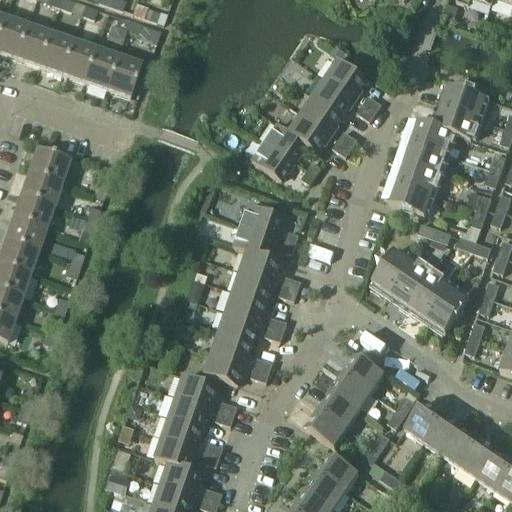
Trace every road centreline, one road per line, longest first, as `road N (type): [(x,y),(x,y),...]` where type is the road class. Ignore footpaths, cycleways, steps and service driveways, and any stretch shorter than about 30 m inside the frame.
road 1 (residential): [(335,306),(366,176),(438,0)]
road 2 (residential): [(228,511),(335,306)]
road 3 (residential): [(511,417),(440,380),(335,306)]
road 4 (residential): [(123,147),(0,108)]
